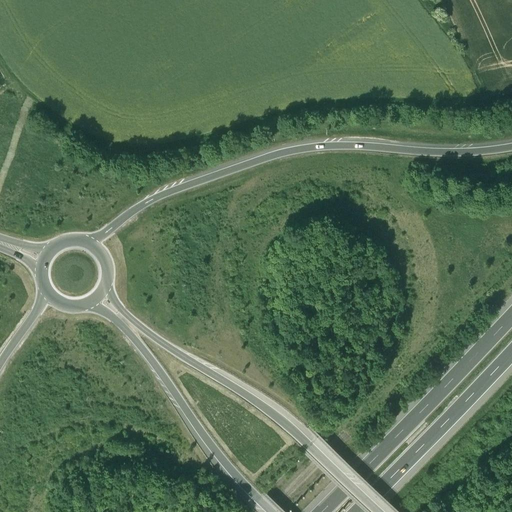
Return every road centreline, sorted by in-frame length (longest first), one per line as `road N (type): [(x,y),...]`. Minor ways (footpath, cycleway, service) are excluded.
road 1 (track): [(511,94),(302,108),(216,138),(119,148),(49,117),(0,59)]
road 2 (motorway): [(511,147),(298,150),(181,187),(86,243)]
road 3 (primary): [(382,511),(280,416),(140,326),(106,281)]
road 4 (primary): [(86,303),(127,331),(222,463),(272,511)]
road 5 (motorway): [(511,316),(322,511)]
road 6 (motorway): [(357,511),(511,354)]
road 7 (track): [(269,511),(380,400)]
